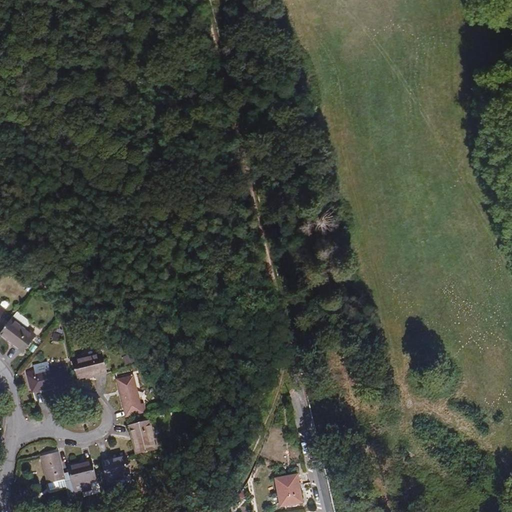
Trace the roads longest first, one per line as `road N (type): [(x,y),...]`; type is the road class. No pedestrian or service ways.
road 1 (track): [(305,439),(199,0)]
road 2 (track): [(218,511),(258,436),(281,345)]
road 3 (residential): [(49,425),(70,401),(94,399),(104,428),(79,439),(62,435)]
